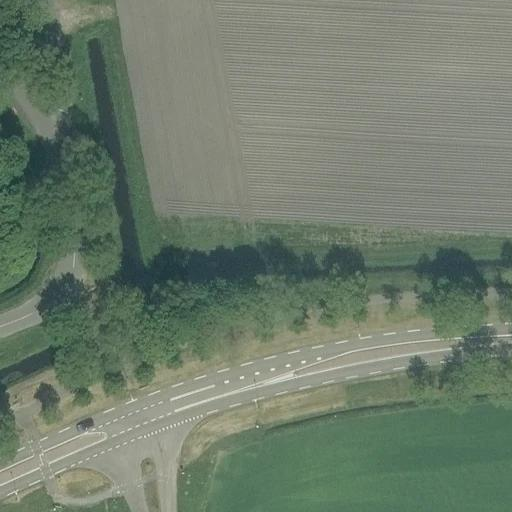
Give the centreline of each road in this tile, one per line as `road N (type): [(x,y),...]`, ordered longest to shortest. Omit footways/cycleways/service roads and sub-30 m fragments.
road 1 (secondary): [(511,340),(333,363),(138,417)]
road 2 (unclassified): [(0,327),(42,311),(63,292),(76,249),(54,144),(0,68)]
road 3 (secondary): [(138,417),(0,478)]
